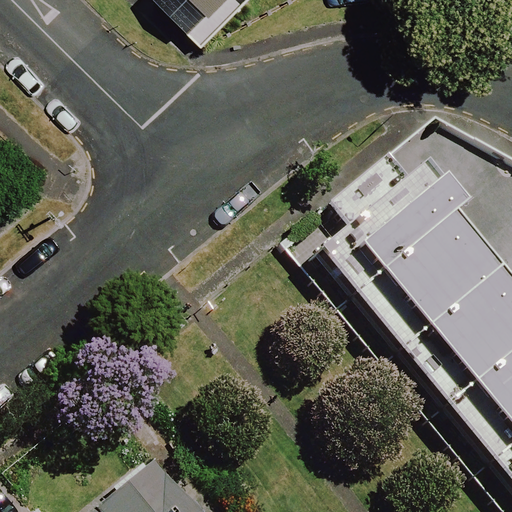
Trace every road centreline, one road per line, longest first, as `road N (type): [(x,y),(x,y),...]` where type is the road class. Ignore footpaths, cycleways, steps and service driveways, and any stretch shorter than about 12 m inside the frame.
road 1 (residential): [(511,99),(460,71),(424,66),(340,77),(189,176)]
road 2 (residential): [(189,176),(0,341)]
road 3 (residential): [(189,176),(13,0)]
